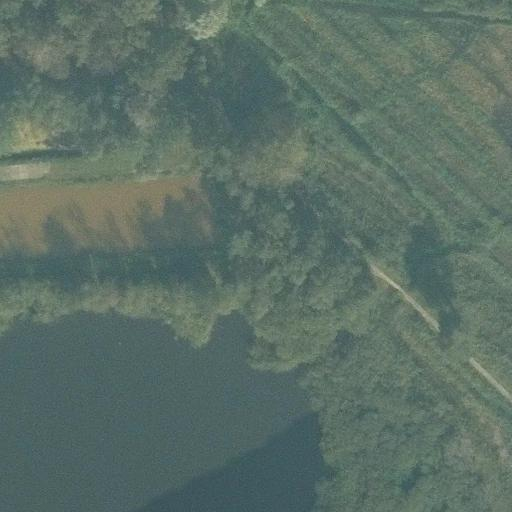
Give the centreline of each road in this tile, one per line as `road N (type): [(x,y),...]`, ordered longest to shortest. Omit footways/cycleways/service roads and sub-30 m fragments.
road 1 (track): [(153,0),(198,95),(511,402)]
road 2 (track): [(0,47),(117,69),(205,101)]
